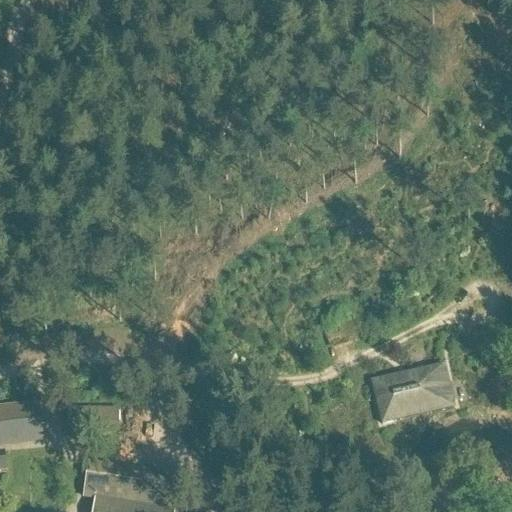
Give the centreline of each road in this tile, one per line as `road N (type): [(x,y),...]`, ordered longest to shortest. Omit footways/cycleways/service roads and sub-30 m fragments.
road 1 (track): [(0,371),(313,383),(477,303)]
road 2 (track): [(28,0),(0,170)]
